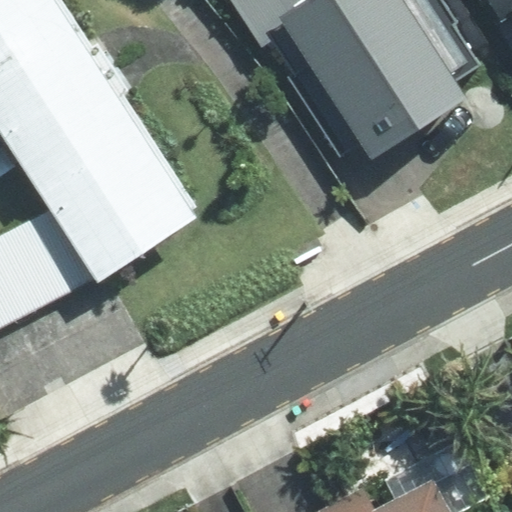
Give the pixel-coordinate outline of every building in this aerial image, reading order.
[(0,0),(0,149),(42,211),(91,284),(192,217),(49,0),(0,0)] [(488,87),(430,0),(210,0),(334,187),(488,87)] [(511,0),(455,0),(511,88),(511,0)] [(0,329),(91,284),(42,211),(0,232),(0,329)] [(363,511),(350,489),(308,511),(442,511),(429,488),(386,511),(363,511)]
